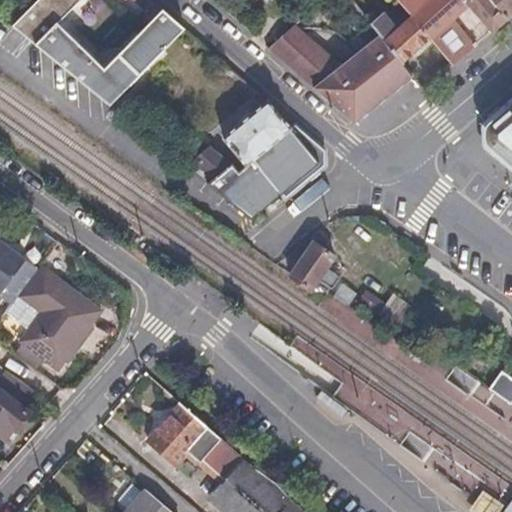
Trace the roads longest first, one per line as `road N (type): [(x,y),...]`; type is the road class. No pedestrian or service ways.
road 1 (residential): [(422,511),(180,309)]
road 2 (tertiary): [(0,511),(180,309)]
road 3 (tertiary): [(167,0),(369,163)]
road 4 (tertiary): [(180,309),(0,177)]
road 5 (tertiary): [(511,62),(405,154),(369,163)]
road 6 (residential): [(369,163),(511,262)]
road 7 (residential): [(369,163),(267,248)]
